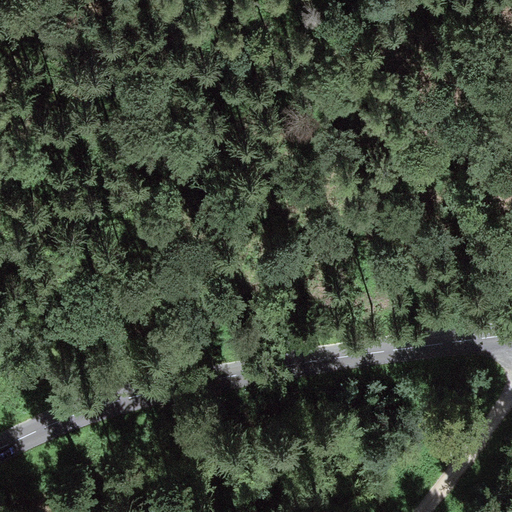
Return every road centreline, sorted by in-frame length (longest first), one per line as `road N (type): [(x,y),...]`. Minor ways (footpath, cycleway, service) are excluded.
road 1 (tertiary): [(511,332),(281,372),(50,437),(0,464)]
road 2 (track): [(406,511),(511,378)]
